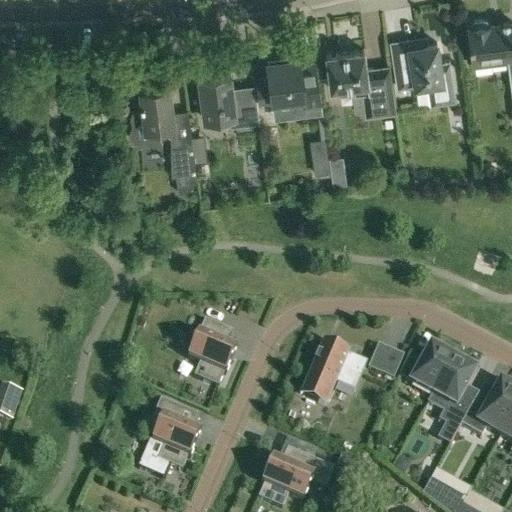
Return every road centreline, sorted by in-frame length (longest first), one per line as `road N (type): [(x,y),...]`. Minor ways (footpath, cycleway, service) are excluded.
road 1 (residential): [(200,511),(274,339),(317,310),(353,305),(428,315),(511,352)]
road 2 (residential): [(0,20),(327,0)]
